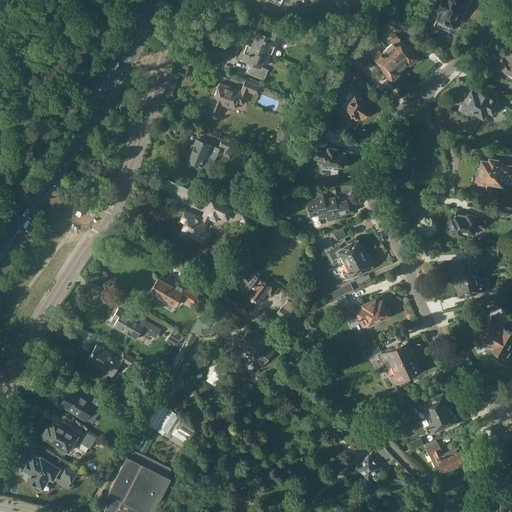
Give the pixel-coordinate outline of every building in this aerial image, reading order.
[(449,30),(457,14),(461,16),(468,0),(441,0),(437,11),(440,13),(434,25),(441,28),(442,27),(449,30)] [(421,39),(424,33),(424,31),(425,31),(425,30),(429,21),(430,21),(423,17),(415,35),(421,39)] [(401,25),(390,18),(385,26),(396,32),(401,25)] [(252,47),(266,53),(274,56),(280,41),(287,44),(291,34),(274,27),(270,37),(258,32),(252,46),(252,47)] [(388,50),(404,69),(410,64),(409,63),(418,56),(408,45),(406,47),(395,34),(389,40),(393,45),(388,50)] [(252,47),(252,46),(244,43),(238,58),(253,64),(249,74),(264,80),(268,70),(261,67),(266,53),(252,47)] [(404,69),(388,50),(382,54),(378,49),(371,55),(382,67),(380,69),(390,80),(398,73),(398,74),(404,69)] [(511,54),(509,53),(506,61),(498,57),(494,65),(505,70),(504,72),(511,76),(511,54)] [(350,63),(358,71),(364,66),(355,57),(350,63)] [(358,72),(349,63),(343,70),(352,79),(358,72)] [(219,83),(212,100),(206,118),(216,121),(222,104),(224,105),(225,106),(230,108),(232,108),(234,109),(237,101),(243,104),(249,90),(258,94),(261,87),(245,81),(241,92),(220,84),(219,83)] [(353,87),(350,91),(344,100),(348,102),(341,113),(341,114),(341,115),(341,116),(341,117),(342,117),(343,118),(344,119),(345,119),(346,119),(348,117),(350,114),(351,115),(352,114),(359,118),(360,117),(363,118),(371,107),(368,106),(369,104),(366,101),(359,97),(361,93),(353,87)] [(472,89),(463,105),(462,104),(461,105),(462,105),(460,109),(466,114),(468,112),(469,110),(486,120),(493,107),(499,111),(503,104),(490,96),(489,96),(478,90),(476,92),(472,90),(472,89)] [(329,129),(318,124),(315,130),(325,135),(329,129)] [(196,139),(188,161),(192,163),(192,164),(195,165),(196,164),(210,170),(214,162),(205,159),(208,152),(216,155),(219,148),(204,142),(205,140),(199,138),(198,140),(196,139)] [(220,145),(219,146),(222,147),(225,148),(239,154),(239,153),(240,151),(244,153),(244,152),(245,148),(222,140),(220,145)] [(330,164),(346,166),(347,159),(343,159),(343,153),(339,152),(339,149),(324,147),(323,150),(315,149),(315,157),(323,158),(322,168),(329,168),(330,164)] [(489,158),(489,161),(482,160),(480,168),(478,168),(476,177),(478,177),(478,178),(483,179),(482,187),(490,188),(491,184),(501,185),(504,172),(511,173),(511,165),(497,163),(498,160),(489,158)] [(323,197),(322,194),(322,193),(321,193),(321,192),(320,192),(319,192),(318,192),(317,192),(316,192),(316,193),(315,193),(315,194),(315,195),(315,196),(306,198),(306,201),(310,216),(321,214),(322,217),(325,216),(326,220),(335,217),(334,215),(347,212),(345,200),(342,201),(340,196),(324,200),(323,197)] [(186,223),(182,232),(179,238),(188,243),(191,236),(206,243),(210,234),(203,231),(209,218),(215,221),(218,216),(227,220),(232,210),(211,201),(204,215),(205,215),(203,220),(190,214),(184,213),(182,219),(186,223)] [(476,215),(456,212),(454,220),(452,220),(451,221),(450,221),(449,221),(448,221),(448,222),(447,222),(447,223),(446,224),(447,225),(447,226),(448,227),(449,227),(450,227),(450,229),(453,230),(452,232),(461,234),(462,231),(473,233),(474,232),(475,231),(475,227),(475,226),(475,224),(484,226),(485,217),(476,216),(476,215)] [(249,219),(243,216),(241,222),(247,225),(248,222),(254,225),(256,220),(249,217),(249,219)] [(330,232),(336,241),(348,234),(343,225),(330,232)] [(342,255),(346,263),(364,252),(364,251),(366,249),(364,245),(361,246),(357,238),(347,244),(345,241),(342,243),(341,242),(325,251),(331,262),(335,259),(342,255)] [(479,249),(479,257),(498,257),(498,249),(479,249)] [(364,252),(346,263),(350,270),(343,273),(346,279),(362,271),(363,272),(372,266),(368,259),(370,257),(368,253),(365,253),(364,252)] [(463,262),(453,265),(455,273),(453,274),(453,277),(455,279),(456,279),(456,281),(477,277),(476,268),(483,267),(482,260),(464,263),(463,262)] [(250,265),(241,277),(248,282),(242,290),(249,296),(256,301),(258,298),(261,300),(263,297),(266,293),(271,297),(279,287),(270,281),(268,285),(261,279),(260,280),(254,275),(257,271),(250,265)] [(456,281),(456,282),(455,282),(455,285),(456,288),(457,288),(459,296),(470,295),(469,294),(472,293),(487,290),(486,284),(479,285),(477,277),(456,281)] [(150,292),(174,305),(179,296),(185,300),(184,301),(191,305),(197,294),(176,282),(174,286),(158,278),(150,292)] [(334,299),(343,295),(340,288),(331,293),(334,299)] [(497,290),(486,292),(487,300),(499,298),(497,290)] [(347,304),(344,297),(323,306),(326,313),(347,304)] [(388,308),(385,309),(381,300),(377,302),(376,299),(363,305),(364,308),(352,314),(356,321),(360,319),(364,327),(370,324),(372,325),(375,323),(375,321),(391,314),(392,313),(393,312),(393,311),(393,310),(392,309),(392,308),(391,308),(390,308),(389,308),(388,308)] [(289,325),(295,317),(291,314),(296,306),(288,300),(282,308),(281,307),(276,314),(285,321),(285,322),(289,325)] [(486,311),(500,308),(498,301),(485,304),(486,311)] [(118,308),(109,324),(136,339),(142,328),(157,336),(161,329),(140,317),(138,320),(118,308)] [(192,332),(197,335),(235,330),(234,323),(209,326),(200,316),(199,315),(190,331),(192,332)] [(476,339),(478,340),(476,343),(489,350),(490,348),(501,328),(496,325),(499,320),(493,316),(484,331),(480,329),(478,332),(480,333),(476,339)] [(501,328),(490,348),(492,350),(496,353),(496,352),(506,358),(511,350),(507,348),(511,339),(511,332),(503,327),(502,329),(501,328)] [(170,335),(179,341),(183,335),(173,329),(170,335)] [(262,365),(264,363),(274,351),(249,330),(237,344),(262,365)] [(165,374),(160,383),(163,385),(167,387),(192,344),(187,341),(185,340),(165,374)] [(407,341),(381,353),(380,351),(376,353),(380,362),(384,361),(387,368),(392,366),(392,365),(413,355),(415,354),(412,348),(410,349),(407,341)] [(86,361),(112,377),(122,360),(132,366),(136,359),(123,352),(120,358),(97,344),(86,361)] [(376,353),(380,351),(377,345),(363,352),(365,358),(376,353)] [(167,348),(164,354),(169,357),(173,352),(167,348)] [(414,357),(413,355),(392,365),(392,366),(396,373),(391,375),(394,382),(420,370),(417,363),(418,362),(416,357),(414,357)] [(214,369),(207,378),(212,381),(219,372),(214,369)] [(386,402),(391,400),(401,396),(398,389),(383,396),(386,402)] [(92,405),(69,391),(61,405),(84,419),(88,412),(93,415),(97,409),(102,412),(106,404),(96,398),(92,405)] [(423,409),(426,417),(446,408),(443,400),(445,399),(442,393),(415,405),(418,411),(423,409)] [(401,395),(401,396),(391,400),(395,407),(405,403),(401,395)] [(169,437),(171,434),(180,420),(182,416),(155,399),(142,420),(169,437)] [(446,408),(426,417),(430,424),(425,426),(428,433),(455,420),(452,414),(450,415),(446,408)] [(195,429),(180,420),(171,434),(186,443),(195,429)] [(67,451),(68,451),(78,436),(54,421),(50,427),(48,426),(43,434),(45,435),(44,437),(59,446),(57,449),(65,454),(67,451)] [(81,443),(89,448),(95,438),(85,432),(79,442),(81,443)] [(132,446),(139,449),(145,436),(139,433),(132,446)] [(423,444),(424,444),(421,437),(407,443),(410,450),(423,444)] [(435,439),(424,444),(423,444),(424,445),(425,444),(427,447),(426,448),(429,454),(433,453),(435,457),(431,459),(435,466),(439,464),(443,472),(454,467),(456,470),(467,465),(464,459),(465,457),(462,449),(459,449),(458,446),(442,454),(440,450),(441,449),(438,442),(437,443),(435,439)] [(105,502),(107,506),(103,511),(153,511),(171,478),(167,476),(171,468),(134,450),(130,457),(127,456),(107,494),(109,495),(105,502)] [(387,451),(382,456),(388,462),(393,457),(387,451)] [(369,478),(384,462),(378,456),(377,456),(372,452),(369,455),(368,455),(357,467),(369,478)] [(36,484),(42,487),(48,476),(52,479),(58,468),(44,459),(43,461),(32,454),(29,460),(28,460),(23,468),(31,473),(27,479),(36,484)] [(77,472),(65,465),(59,475),(71,482),(77,472)]
